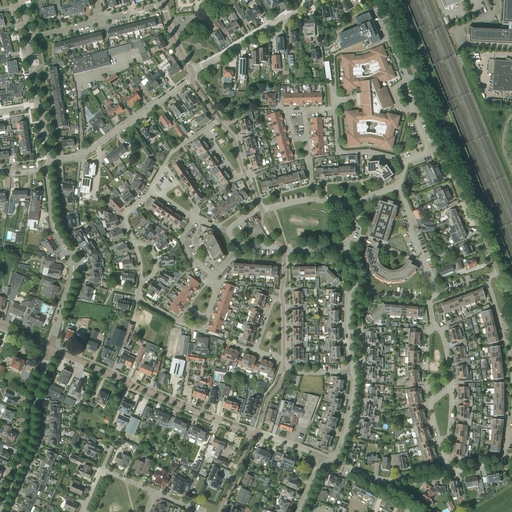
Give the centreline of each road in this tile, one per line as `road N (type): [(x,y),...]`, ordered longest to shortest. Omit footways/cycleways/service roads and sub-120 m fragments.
road 1 (residential): [(51,347),(224,423)]
road 2 (tertiary): [(51,347),(73,265),(53,226),(46,168)]
road 3 (tertiary): [(50,162),(82,154),(191,80),(192,71)]
road 4 (residential): [(445,145),(385,0)]
road 5 (residential): [(139,284),(137,299),(198,330),(217,290),(208,283),(214,275)]
road 6 (residential): [(192,71),(314,0)]
road 7 (residential): [(498,273),(445,145)]
road 8 (residential): [(8,511),(37,444),(39,400),(31,397)]
